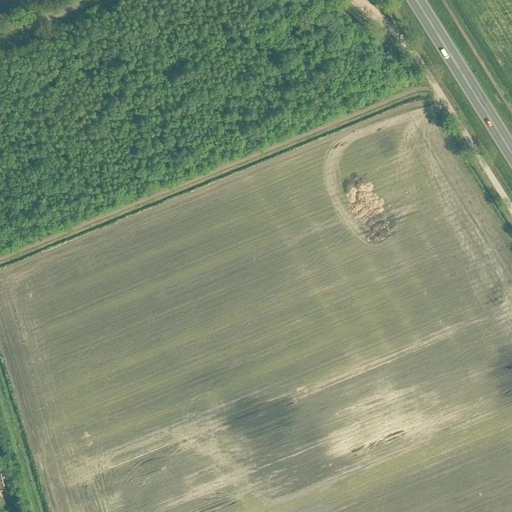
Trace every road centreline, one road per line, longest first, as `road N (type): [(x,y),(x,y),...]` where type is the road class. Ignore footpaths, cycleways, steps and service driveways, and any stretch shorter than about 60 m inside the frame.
road 1 (unclassified): [(415,54),(511,209)]
road 2 (trunk): [(511,153),(416,0)]
